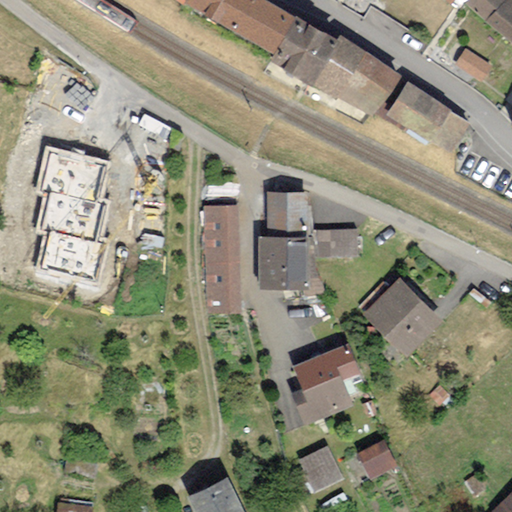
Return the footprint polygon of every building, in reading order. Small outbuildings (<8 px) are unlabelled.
[(294,17),(263,0),(189,0),(189,1),(274,51),(294,17)] [(505,0),(468,0),(467,2),(470,4),(489,20),(505,0)] [(511,0),(505,0),(489,20),(511,39),(511,0)] [(277,53),(274,59),(315,82),(337,42),(326,36),(296,19),(277,53)] [(315,82),(342,97),(367,54),(350,45),(339,39),(337,42),(315,82)] [(490,66),(466,51),(458,64),(482,78),(490,66)] [(394,70),(369,55),(367,54),(342,97),(374,115),(399,72),(394,70)] [(465,124),(410,86),(390,115),(430,143),(435,135),(450,145),(465,124)] [(108,162),(48,148),(38,190),(49,193),(40,230),(49,233),(42,265),(96,278),(105,243),(97,241),(106,203),(98,201),(108,162)] [(269,228),(269,240),(305,240),(305,233),(305,228),(304,194),(270,194),(269,228)] [(240,309),(235,207),(205,208),(210,310),(240,309)] [(305,240),(309,240),(308,256),(320,256),(355,255),(354,232),(320,232),(305,233),(305,240)] [(308,256),(309,240),(305,240),(269,240),(263,239),(264,287),(307,287),(308,256)] [(401,282),(368,312),(404,351),(437,321),(401,282)] [(356,371),(346,347),(298,367),(307,390),(296,395),(307,421),(350,404),(339,378),(356,371)] [(395,465),(384,443),(362,454),(374,476),(395,465)] [(342,478),(327,449),(301,462),(316,491),(342,478)] [(242,511),(227,481),(193,497),(200,511),(242,511)] [(511,511),(511,498),(497,511),(511,511)] [(90,511),(91,507),(61,503),(59,511),(90,511)]
